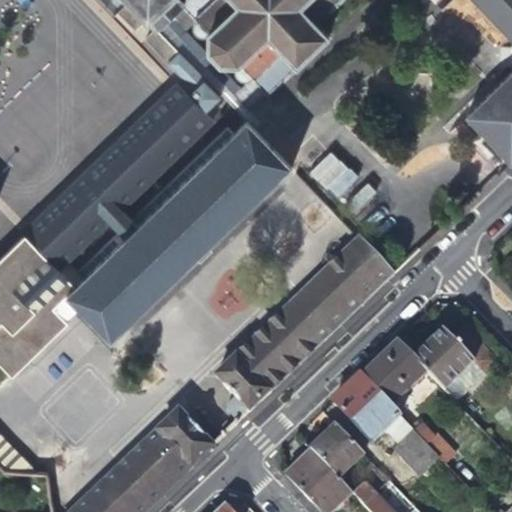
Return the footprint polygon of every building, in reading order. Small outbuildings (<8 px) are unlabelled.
[(106,0),(136,30),(144,22),(151,27),(181,0),(180,0),(106,0)] [(181,0),(151,27),(155,31),(166,42),(181,29),(191,19),(190,23),(190,28),(194,32),(197,35),(200,35),(205,33),(205,50),(218,64),(234,64),(232,67),(232,71),(234,75),(236,78),(242,81),(245,81),(247,80),(237,89),(224,100),(239,116),(326,35),(312,20),(326,7),(328,9),(337,0),(181,0)] [(483,137),(508,163),(511,159),(511,0),(471,0),(511,43),(511,65),(463,116),(483,137)] [(237,89),(181,29),(166,42),(177,55),(225,99),(223,102),(224,100),(237,89)] [(144,41),(167,65),(177,55),(166,42),(155,31),(144,41)] [(27,238),(0,264),(0,367),(13,381),(69,327),(65,323),(77,312),(110,347),(291,172),(247,126),(236,138),(228,130),(132,222),(122,213),(216,122),(208,114),(225,99),(177,55),(167,65),(181,79),(22,233),(27,238)] [(308,176),(340,200),(359,174),(327,151),(308,176)] [(348,201),(356,210),(374,194),(366,185),(348,201)] [(237,422),(396,272),(359,234),(213,376),(227,389),(235,397),(228,403),(228,411),(237,422)] [(429,342),(412,358),(426,374),(457,406),(464,400),(458,394),(448,383),(471,363),(470,361),(449,339),(441,331),(429,342)] [(457,331),(449,339),(470,361),(478,353),(457,331)] [(390,407),(426,374),(412,358),(395,341),(378,357),(360,375),(390,407)] [(481,372),(471,363),(448,383),(458,394),(481,372)] [(398,416),(390,407),(360,375),(349,385),(331,402),(369,443),(398,416)] [(178,406),(69,511),(146,511),(156,503),(216,444),(178,406)] [(419,424),(412,431),(438,458),(442,463),(453,454),(435,435),(432,438),(419,424)] [(324,437),(308,451),(343,486),(369,463),(335,428),(324,437)] [(421,473),(438,458),(412,431),(396,446),(421,473)] [(330,511),(350,494),(343,486),(308,451),(296,462),(283,475),(318,511),(330,511)] [(352,496),(362,507),(374,496),(364,485),(352,496)] [(389,511),(374,496),(362,507),(367,511),(389,511)]
